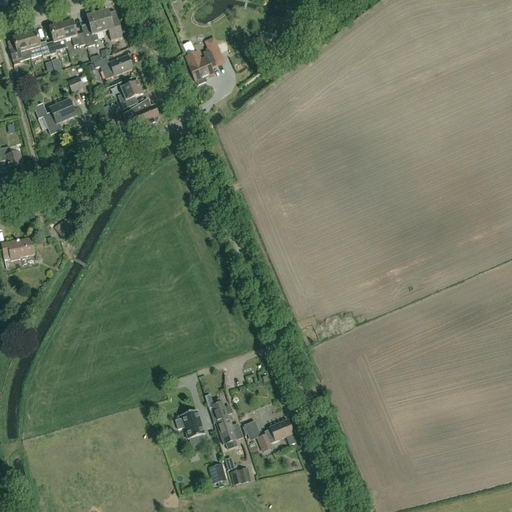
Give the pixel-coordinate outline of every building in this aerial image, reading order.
[(108,12),(97,15),(102,34),(108,32),(110,38),(111,43),(122,39),(121,35),(117,23),(111,25),(108,12)] [(102,34),(97,15),(86,18),(90,32),(83,34),(86,46),(87,49),(95,47),(94,43),(98,41),(96,35),(102,34)] [(72,22),(60,26),(65,41),(71,39),(73,48),(78,46),(79,48),(86,46),(83,34),(76,36),(72,22)] [(65,41),(60,26),(49,29),(53,43),(46,45),(46,43),(45,43),(49,57),(56,55),(56,53),(61,51),(58,43),(65,41)] [(43,59),(49,57),(45,43),(39,45),(35,33),(24,36),(28,52),(31,60),(37,58),(42,57),(43,59)] [(28,52),(24,36),(16,38),(12,39),(16,52),(16,54),(10,55),(14,67),(16,66),(20,65),(19,63),(24,62),(31,60),(28,52)] [(203,54),(206,59),(200,61),(197,54),(185,59),(189,66),(188,66),(195,84),(196,84),(198,87),(207,83),(206,79),(214,76),(208,64),(214,62),(215,64),(222,61),(218,53),(226,50),(224,45),(203,54)] [(109,65),(107,59),(101,61),(93,65),(95,70),(100,69),(105,81),(114,78),(133,70),(127,57),(109,65)] [(83,89),(85,88),(81,79),(79,80),(79,79),(67,84),(72,95),(83,90),(83,89)] [(138,83),(133,85),(131,80),(132,80),(131,79),(101,92),(102,92),(120,85),(122,89),(120,90),(122,96),(117,98),(123,111),(134,106),(131,100),(143,95),(138,83)] [(154,107),(150,109),(147,101),(128,113),(130,119),(136,117),(141,129),(155,123),(153,119),(158,117),(154,107)] [(59,124),(75,117),(69,102),(49,110),(51,114),(46,117),(42,106),(34,110),(39,121),(43,119),(50,136),(62,131),(59,124)] [(108,137),(116,134),(112,124),(104,127),(108,137)] [(20,154),(16,155),(11,156),(9,149),(0,150),(0,163),(6,162),(9,178),(16,177),(24,175),(20,154)] [(68,219),(64,222),(54,229),(58,234),(64,242),(78,232),(68,219)] [(18,242),(16,242),(1,245),(4,262),(11,261),(11,262),(16,261),(20,261),(19,259),(34,256),(31,240),(19,243),(18,242)] [(229,419),(228,419),(227,417),(232,415),(229,407),(224,409),(222,404),(221,404),(219,400),(212,403),(213,407),(212,407),(213,412),(210,413),(212,419),(214,425),(215,425),(217,431),(223,429),(222,428),(225,427),(223,424),(227,422),(227,423),(230,422),(229,419)] [(184,429),(188,441),(204,436),(197,412),(181,417),(182,420),(175,422),(178,431),(184,429)] [(265,425),(268,430),(282,423),(280,418),(265,425)] [(235,442),(243,439),(240,431),(238,426),(232,428),(230,422),(227,423),(227,422),(223,424),(225,427),(222,428),(223,429),(217,431),(223,446),(226,445),(228,451),(237,448),(235,442)] [(272,449),(270,446),(286,439),(289,447),(297,444),(287,422),(269,429),(271,435),(258,440),(263,453),(272,449)] [(249,443),(261,438),(255,423),(243,427),(249,443)] [(214,486),(226,482),(221,467),(215,468),(218,479),(212,481),(214,486)] [(248,468),(229,473),(233,487),(234,487),(252,482),(248,468)]
